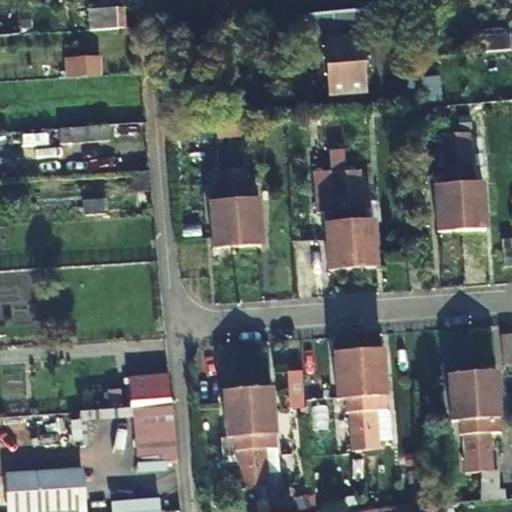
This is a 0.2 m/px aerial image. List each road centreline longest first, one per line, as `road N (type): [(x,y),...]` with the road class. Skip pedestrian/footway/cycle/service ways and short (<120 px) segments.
road 1 (residential): [(511,301),(175,325)]
road 2 (residential): [(145,0),(175,325)]
road 3 (residential): [(175,325),(192,511)]
